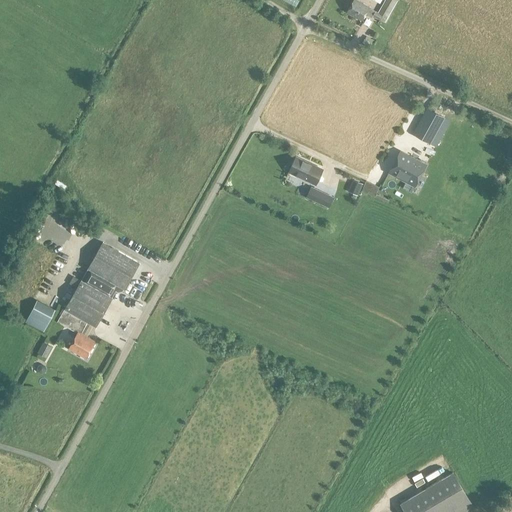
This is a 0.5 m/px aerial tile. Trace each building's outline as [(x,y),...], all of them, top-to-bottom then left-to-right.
[(365,14),(369,7),(369,6),(358,0),(353,0),(347,12),(361,20),(365,14)] [(384,0),(378,12),(369,7),(365,14),(372,18),(373,16),(379,19),(381,15),(387,18),(398,0),(396,0),(384,0)] [(368,33),(374,26),(369,22),(363,29),(368,33)] [(435,145),(449,120),(426,108),(413,133),(435,145)] [(401,150),(389,172),(414,186),(426,164),(401,150)] [(295,156),(288,171),(316,184),(323,169),(295,156)] [(353,181),(348,191),(357,195),(361,184),(353,181)] [(365,181),(361,191),(374,197),(379,187),(365,181)] [(333,197),(313,188),(308,199),(328,208),(333,197)] [(77,287),(65,309),(93,325),(96,326),(112,297),(115,291),(117,292),(122,291),(123,289),(124,289),(139,263),(103,242),(82,280),(77,287)] [(77,287),(82,280),(81,279),(73,275),(69,283),(77,287)] [(35,301),(24,323),(42,333),(54,311),(35,301)] [(93,325),(65,309),(64,309),(57,322),(77,332),(78,331),(86,336),(93,325)] [(78,331),(77,332),(69,348),(86,357),(95,341),(86,336),(78,331)] [(43,342),(37,353),(46,357),(51,346),(43,342)] [(452,472),(400,502),(405,511),(462,511),(472,506),(452,472)]
